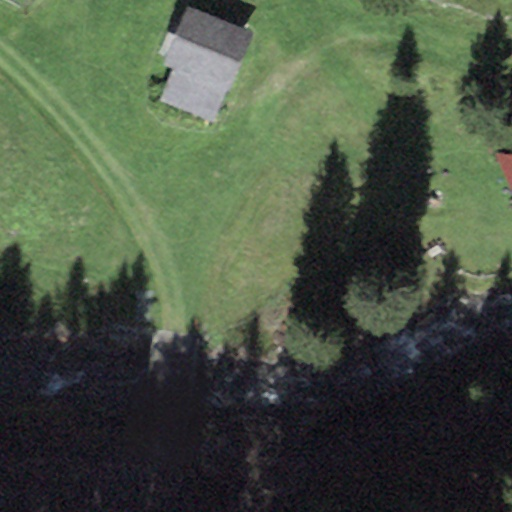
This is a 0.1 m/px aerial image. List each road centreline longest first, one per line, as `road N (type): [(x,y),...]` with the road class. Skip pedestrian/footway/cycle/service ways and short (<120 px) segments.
road 1 (track): [(0,47),(76,135),(174,340),(161,456)]
road 2 (track): [(161,456),(83,477),(0,481)]
